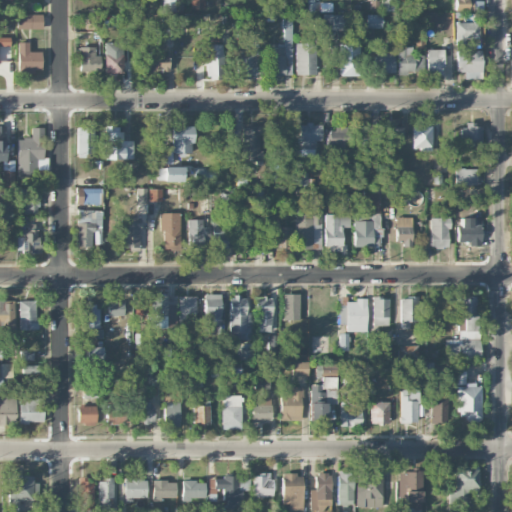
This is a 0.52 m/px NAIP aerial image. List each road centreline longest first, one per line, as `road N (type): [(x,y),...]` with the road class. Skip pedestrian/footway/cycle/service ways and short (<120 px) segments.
road 1 (residential): [(511,273),(0,277)]
road 2 (residential): [(511,449),(0,452)]
road 3 (residential): [(61,0),(63,511)]
road 4 (residential): [(511,101),(0,103)]
road 5 (residential): [(497,0),(498,511)]
